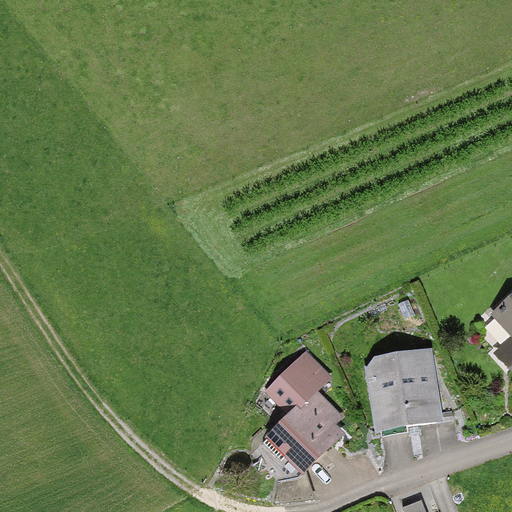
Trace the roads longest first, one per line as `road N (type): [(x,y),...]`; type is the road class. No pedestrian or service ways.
road 1 (track): [(0,254),(113,420),(204,495),(258,511)]
road 2 (residential): [(317,511),(511,442)]
